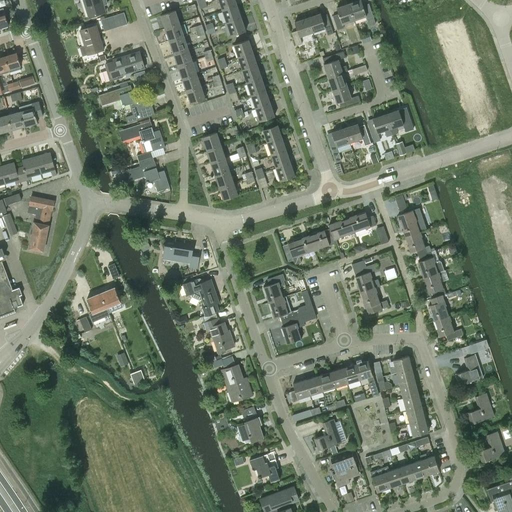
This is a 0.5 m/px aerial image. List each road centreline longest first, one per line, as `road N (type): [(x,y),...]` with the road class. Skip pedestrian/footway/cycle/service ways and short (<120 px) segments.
road 1 (residential): [(183,216),(184,132),(134,0)]
road 2 (residential): [(420,342),(459,474),(443,497),(399,511)]
road 3 (unclassified): [(0,360),(39,319),(69,267),(88,202)]
road 4 (residential): [(420,342),(377,198),(362,185)]
road 5 (residential): [(333,511),(292,436),(269,368)]
road 6 (residential): [(362,185),(511,136)]
road 7 (residential): [(269,368),(220,224)]
road 8 (residential): [(310,126),(386,100),(367,44)]
